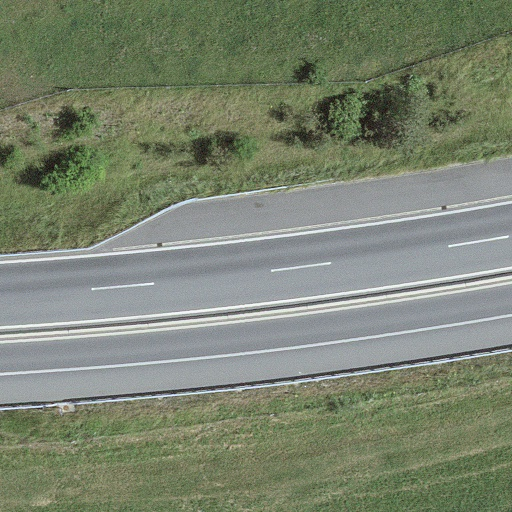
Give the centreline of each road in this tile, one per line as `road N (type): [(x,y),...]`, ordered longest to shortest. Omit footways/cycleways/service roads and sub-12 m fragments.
road 1 (trunk): [(511,235),(302,267),(0,296)]
road 2 (trunk): [(0,358),(312,329),(511,300)]
